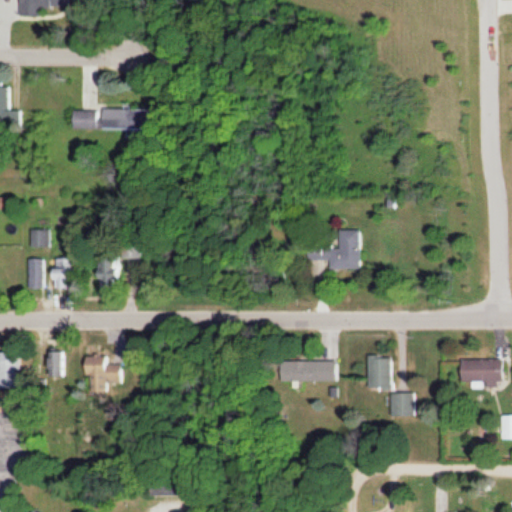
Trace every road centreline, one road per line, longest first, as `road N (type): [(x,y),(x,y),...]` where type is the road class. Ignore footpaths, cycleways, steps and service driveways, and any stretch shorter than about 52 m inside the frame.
road 1 (residential): [(511,317),(0,315)]
road 2 (residential): [(498,317),(488,0)]
road 3 (residential): [(0,53),(132,51)]
